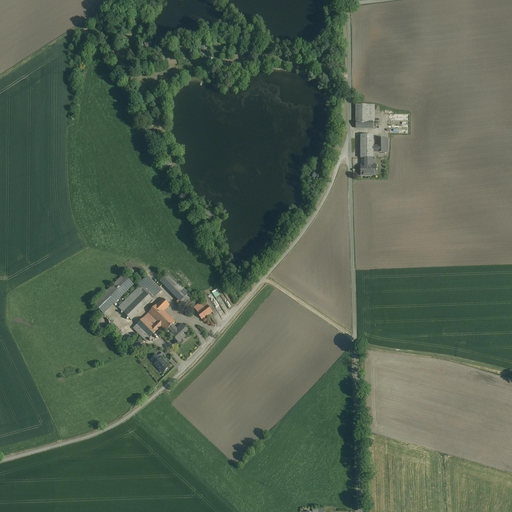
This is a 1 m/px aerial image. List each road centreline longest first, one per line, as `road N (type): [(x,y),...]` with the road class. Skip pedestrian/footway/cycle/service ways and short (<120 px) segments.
road 1 (unclassified): [(0,461),(120,421),(195,361),(314,217),(340,152),(349,148)]
road 2 (unclassified): [(363,511),(349,148)]
road 3 (unclassified): [(349,148),(348,3)]
